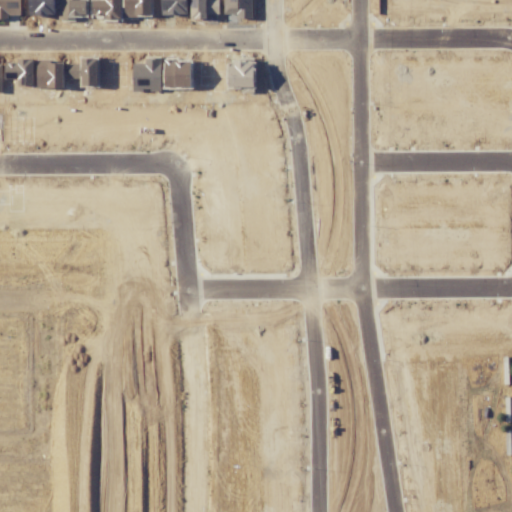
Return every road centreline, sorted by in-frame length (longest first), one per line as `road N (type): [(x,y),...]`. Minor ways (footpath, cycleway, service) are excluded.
road 1 (residential): [(367,167),(511,166),(373,296),(188,294)]
road 2 (residential): [(276,0),(280,74),(303,187),(317,511)]
road 3 (residential): [(397,511),(368,260),(365,0)]
road 4 (residential): [(0,41),(511,43)]
road 5 (residential): [(0,164),(177,171),(189,321)]
road 6 (residential): [(60,511),(59,364),(50,311),(40,302),(0,302)]
road 7 (residential): [(196,511),(189,321)]
